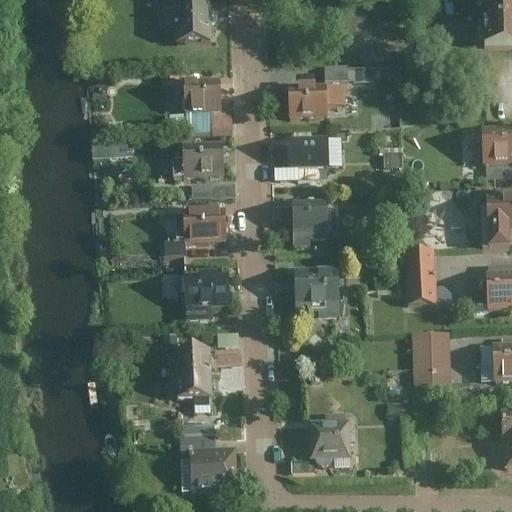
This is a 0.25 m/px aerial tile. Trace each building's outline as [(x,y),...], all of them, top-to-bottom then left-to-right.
[(511,0),(479,0),(480,20),(511,18),(511,0)] [(212,50),(209,1),(174,2),(176,51),(212,50)] [(511,18),(480,20),(481,51),(511,50),(511,18)] [(348,72),(326,73),(326,88),(348,87),(348,72)] [(222,122),(221,89),(185,90),(186,123),(222,122)] [(329,126),(327,92),(289,94),(291,128),(329,126)] [(511,170),(511,134),(486,135),(486,171),(511,170)] [(330,174),(328,145),(293,147),(294,176),(330,174)] [(224,187),(223,152),(184,153),(184,188),(224,187)] [(161,168),(161,181),(177,182),(177,168),(161,168)] [(321,176),(298,177),(299,187),(321,187),(321,176)] [(238,201),(237,188),(198,189),(198,201),(238,201)] [(511,202),(487,204),(491,258),(511,257),(511,202)] [(330,247),(329,209),(294,209),(294,253),(311,253),(312,247),(330,247)] [(228,253),(227,219),(185,220),(185,254),(228,253)] [(438,311),(435,257),(406,258),(409,313),(438,311)] [(339,277),(296,277),(296,321),(320,320),(320,325),(340,325),(339,277)] [(511,316),(511,278),(489,280),(490,317),(511,316)] [(229,316),(227,284),(185,285),(187,317),(214,316),(229,316)] [(214,316),(187,317),(187,332),(214,332),(214,316)] [(453,394),(449,341),(413,343),(417,396),(453,394)] [(511,389),(511,353),(495,354),(498,391),(511,389)] [(214,410),(211,359),(176,361),(179,412),(214,410)] [(315,470),(353,469),(352,430),(346,430),(346,422),(326,423),(326,431),(311,431),(312,470),(315,470)] [(181,463),(192,463),(192,453),(216,452),(215,441),(181,441),(181,463)] [(419,446),(419,471),(438,471),(438,446),(419,446)] [(239,495),(238,451),(216,452),(192,453),(192,463),(193,496),(239,495)] [(315,470),(312,470),(293,470),(293,481),(315,481),(315,470)]
